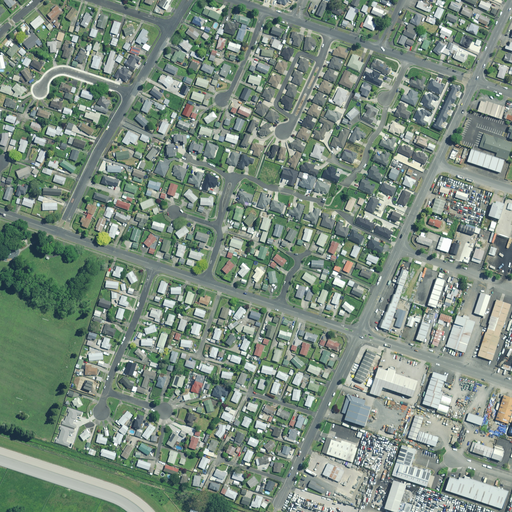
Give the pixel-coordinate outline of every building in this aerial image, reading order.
[(16,3),(12,0),(4,0),(4,1),(10,8),(16,3)] [(163,0),(163,1),(161,0),(158,5),(167,10),(170,5),(169,5),(171,0),(163,0)] [(322,17),(328,2),(323,0),(322,0),(322,2),(316,14),(322,17)] [(381,7),(377,5),(377,3),(373,1),(371,5),(374,7),(371,13),(381,17),(384,11),(380,9),(381,7)] [(427,5),(419,1),(416,7),(429,12),(431,9),(426,7),(427,5)] [(461,6),(452,1),(449,8),(458,12),(461,6)] [(486,3),(481,1),(478,6),(488,11),(491,4),(486,2),(486,3)] [(343,9),(332,4),(330,8),(329,11),(340,16),(343,9)] [(62,11),(57,5),(55,6),(54,5),(51,8),(53,10),(47,15),(52,19),(62,11)] [(211,9),(206,7),(203,13),(218,20),(221,14),(210,9),(211,9)] [(357,10),(350,7),(345,18),(352,21),(357,10)] [(444,10),(438,7),(434,16),(440,19),(444,10)] [(471,16),(473,12),(473,11),(463,7),(460,13),(470,18),(471,16)] [(78,12),(72,8),(66,17),(71,21),(78,12)] [(81,25),(87,28),(90,22),(92,23),(93,19),(92,19),(92,17),(89,15),(90,14),(86,12),(83,19),(84,19),(81,25)] [(458,18),(448,13),(445,19),(455,23),(458,18)] [(490,19),(477,13),(475,18),(478,20),(477,21),(487,26),(490,19)] [(250,19),(234,14),(233,19),(237,20),(237,22),(248,25),(250,19)] [(410,22),(418,26),(422,16),(416,14),(414,19),(411,18),(410,22)] [(108,17),(101,15),(97,27),(104,29),(108,17)] [(363,28),(364,26),(373,31),(377,24),(371,21),(373,17),(368,15),(364,23),(362,22),(360,27),(363,28)] [(44,22),(39,16),(30,24),(35,29),(44,22)] [(192,22),(202,27),(204,23),(205,23),(206,20),(199,17),(198,18),(195,16),(192,22)] [(436,20),(428,16),(426,21),(434,25),(436,20)] [(121,23),(114,21),(111,32),(117,35),(121,23)] [(223,32),(224,32),(234,35),(236,28),(238,29),(239,24),(231,21),(231,23),(227,22),(224,30),(219,28),(217,33),(222,35),(223,32)] [(414,26),(409,23),(406,28),(405,27),(402,34),(414,40),(418,32),(413,30),(414,26)] [(466,30),(476,35),(478,31),(477,31),(479,27),(471,23),(470,25),(469,24),(466,30)] [(247,26),(242,24),(241,28),(239,28),(236,40),(242,42),(247,26)] [(135,33),(132,25),(128,26),(128,27),(123,29),(126,36),(135,33)] [(280,37),(283,30),(273,26),(271,33),(280,37)] [(442,27),(440,33),(449,37),(452,31),(442,27)] [(98,31),(92,29),(90,36),(95,38),(98,31)] [(148,32),(143,29),(136,41),(140,44),(142,42),(145,44),(148,39),(145,37),(148,32)] [(193,33),(188,30),(186,33),(195,40),(199,35),(194,31),(193,33)] [(116,39),(113,37),(110,44),(116,46),(121,31),(119,31),(116,39)] [(65,34),(58,32),(56,39),(62,41),(65,34)] [(299,34),(298,35),(296,34),(297,33),(293,32),(291,37),(294,39),(293,40),(294,41),(293,44),(299,47),(304,36),(299,34)] [(42,44),(34,34),(23,43),(29,50),(37,44),(39,46),(42,44)] [(474,38),(464,34),(459,43),(469,48),(474,38)] [(407,37),(402,35),(399,43),(403,45),(407,37)] [(189,41),(183,37),(178,44),(188,52),(192,46),(188,43),(189,41)] [(311,38),(306,37),(304,50),(308,51),(308,50),(315,51),(315,46),(316,42),(315,42),(315,40),(311,39),(311,38)] [(226,40),(220,38),(216,49),(223,51),(226,40)] [(279,44),(281,42),(274,39),(274,40),(272,39),(270,44),(272,45),(271,46),(281,50),(283,46),(279,44)] [(430,42),(425,39),(421,48),(427,50),(430,42)] [(433,51),(440,56),(442,52),(440,52),(445,45),(440,41),(433,51)] [(56,52),(56,42),(47,42),(47,46),(50,46),(50,52),(56,52)] [(62,57),(68,59),(70,53),(71,53),(72,49),(70,48),(71,45),(64,42),(61,50),(64,50),(62,57)] [(241,46),(230,42),(227,49),(238,53),(241,46)] [(19,48),(14,44),(6,53),(12,57),(19,48)] [(451,50),(450,53),(454,54),(456,51),(458,46),(453,44),(451,50)] [(132,46),(130,53),(139,56),(141,49),(132,46)] [(284,59),(289,61),(291,57),(292,57),(295,50),(289,47),(285,46),(281,55),(285,57),(284,59)] [(338,56),(346,59),(348,54),(344,52),(345,49),(339,46),(338,49),(336,48),(336,50),(335,49),(332,55),(338,57),(338,56)] [(81,63),(86,55),(89,56),(90,52),(88,51),(87,52),(85,51),(86,49),(82,47),(77,55),(79,55),(76,60),(81,63)] [(179,51),(176,50),(171,60),(175,63),(177,60),(182,63),(186,54),(179,51)] [(454,59),(463,63),(467,55),(466,55),(466,54),(458,50),(456,55),(454,54),(453,57),(454,58),(454,59)] [(205,57),(192,51),(190,55),(203,61),(205,57)] [(359,57),(353,54),(347,66),(360,72),(364,63),(357,60),(359,57)] [(101,58),(94,55),(92,60),(93,60),(91,67),(98,69),(101,58)] [(106,65),(105,65),(103,70),(104,70),(104,72),(111,74),(115,61),(113,60),(114,56),(110,55),(106,65)] [(31,60),(26,57),(22,64),(28,67),(31,60)] [(215,57),(214,62),(218,67),(224,61),(222,59),(220,61),(220,60),(220,59),(215,57)] [(341,63),(342,60),(333,57),(329,67),(334,69),(334,68),(336,69),(340,71),(343,64),(341,63)] [(304,59),(300,58),(298,63),(300,64),(298,69),(308,73),(310,67),(308,66),(310,62),(306,61),(306,60),(304,59)] [(283,75),(288,63),(282,60),(282,61),(279,59),(275,69),(279,71),(278,72),(283,75)] [(40,63),(35,60),(31,65),(40,70),(44,63),(41,61),(40,63)] [(386,67),(387,65),(384,63),(383,64),(381,63),(382,62),(377,60),(375,64),(373,63),(371,67),(388,75),(391,69),(386,67)] [(199,65),(192,62),(189,68),(196,71),(199,65)] [(270,67),(258,62),(256,67),(257,67),(256,69),(266,74),(270,67)] [(131,69),(126,63),(117,71),(122,77),(131,69)] [(212,74),(215,68),(209,65),(209,66),(204,63),(201,70),(212,74)] [(178,69),(167,64),(164,70),(175,75),(178,69)] [(231,67),(224,64),(219,74),(226,77),(231,67)] [(507,68),(499,65),(498,70),(499,70),(497,77),(503,79),(507,68)] [(33,78),(26,68),(21,71),(28,81),(33,78)] [(329,80),(331,81),(334,83),(338,76),(333,74),(335,71),(329,68),(324,78),(328,80),(329,80)] [(381,74),(369,69),(367,73),(365,72),(364,76),(366,77),(365,80),(380,87),(383,81),(379,79),(381,74)] [(358,76),(345,70),(339,84),(352,89),(354,84),(358,76)] [(298,84),(300,85),(304,77),(301,76),(302,74),(300,73),(301,72),(298,71),(297,72),(294,71),(292,76),(294,77),(292,82),(297,85),(298,84)] [(281,78),(282,77),(276,74),(275,76),(272,75),(268,82),(272,84),(272,86),(277,88),(278,84),(279,85),(282,78),(281,78)] [(166,78),(162,75),(158,80),(169,88),(174,80),(168,76),(166,78)] [(262,77),(258,75),(257,77),(250,75),(248,82),(259,85),(262,77)] [(193,80),(185,77),(183,81),(190,85),(193,80)] [(426,79),(422,77),(420,80),(417,78),(416,81),(411,79),(409,85),(423,91),(425,87),(423,86),(426,79)] [(195,85),(207,88),(209,82),(211,83),(211,84),(216,86),(218,81),(212,79),(211,82),(209,81),(198,78),(195,85)] [(323,91),(325,92),(325,93),(329,95),(332,88),(328,86),(329,83),(324,79),(318,90),(323,92),(323,91)] [(368,84),(364,82),(360,91),(362,92),(361,94),(367,97),(372,86),(368,84)] [(17,83),(12,89),(16,92),(13,96),(17,98),(19,95),(21,96),(28,89),(23,85),(22,87),(17,83)] [(76,88),(62,83),(59,89),(70,93),(71,92),(74,93),(76,88)] [(291,85),(289,84),(287,89),(288,90),(286,95),(291,98),(292,97),(295,98),(298,92),(297,92),(297,90),(296,90),(297,88),(294,86),(295,85),(292,84),(291,85)] [(444,98),(445,96),(444,95),(447,88),(441,85),(437,92),(436,92),(431,104),(442,109),(446,99),(444,98)] [(1,86),(0,88),(0,91),(10,95),(12,87),(8,86),(8,87),(5,86),(5,87),(1,86)] [(160,90),(155,86),(150,93),(159,100),(163,95),(158,91),(160,90)] [(252,91),(245,87),(240,98),(247,101),(252,91)] [(348,91),(339,87),(333,101),(336,102),(335,104),(341,106),(343,101),(344,102),(347,96),(346,96),(348,91)] [(272,98),(273,98),(275,93),(274,92),(275,90),(270,88),(269,90),(265,89),(262,96),(266,98),(265,100),(270,102),(272,98)] [(415,106),(419,98),(417,97),(418,93),(411,89),(408,96),(403,94),(401,99),(415,106)] [(94,94),(83,90),(81,97),(92,100),(94,94)] [(317,104),(318,104),(318,103),(320,104),(320,105),(323,107),(327,100),(322,98),(324,94),(318,91),(313,101),(317,104)] [(204,95),(193,92),(191,99),(202,102),(204,95)] [(105,97),(101,95),(97,106),(95,105),(94,109),(106,114),(108,110),(107,109),(110,103),(108,102),(108,100),(105,99),(105,97)] [(294,100),(285,96),(283,98),(282,98),(281,102),(283,103),(282,104),(285,105),(284,107),(286,107),(285,109),(290,111),(293,105),(291,105),(294,100)] [(13,100),(7,98),(5,106),(15,109),(17,103),(13,102),(13,100)] [(152,103),(146,100),(141,110),(147,113),(152,103)] [(485,102),(481,100),(477,110),(501,118),(505,107),(486,100),(485,102)] [(57,102),(52,101),(51,106),(61,110),(63,103),(58,101),(57,102)] [(405,104),(401,102),(395,115),(400,118),(400,117),(407,120),(411,113),(406,111),(407,108),(404,106),(405,104)] [(166,106),(159,103),(156,108),(163,111),(166,106)] [(255,112),(263,117),(265,113),(266,113),(269,108),(262,103),(261,104),(259,103),(257,108),(258,108),(255,112)] [(312,116),(313,115),(315,116),(314,116),(318,118),(321,112),(317,110),(319,106),(313,103),(310,108),(307,114),(312,116)] [(194,107),(187,104),(182,114),(189,117),(194,107)] [(251,111),(241,106),(238,113),(248,117),(251,111)] [(359,113),(354,107),(346,115),(351,121),(359,113)] [(430,113),(419,108),(416,113),(427,119),(430,113)] [(50,113),(41,109),(38,115),(47,119),(50,113)] [(333,111),(328,109),(325,117),(337,122),(338,119),(340,120),(342,114),(333,110),(333,111)] [(274,113),(270,110),(265,118),(273,124),(276,120),(277,120),(280,115),(275,112),(274,113)] [(96,114),(90,112),(90,114),(86,112),(85,117),(94,120),(93,122),(98,124),(101,114),(96,112),(96,114)] [(217,117),(213,112),(204,119),(208,124),(217,117)] [(16,117),(7,114),(5,120),(14,124),(16,117)] [(149,122),(139,114),(135,119),(144,127),(149,122)] [(313,117),(308,115),(307,117),(306,117),(302,125),(307,128),(307,126),(310,127),(309,128),(312,130),(315,123),(311,121),(313,117)] [(245,121),(238,117),(236,121),(237,122),(234,129),(241,132),(245,121)] [(335,124),(321,117),(319,122),(324,124),(320,132),(315,130),(314,133),(316,135),(315,137),(320,140),(321,139),(324,140),(325,137),(324,136),(327,131),(329,132),(330,129),(332,130),(335,124)] [(180,119),(177,127),(187,131),(191,124),(180,119)] [(259,123),(253,119),(247,131),(252,133),(256,126),(257,127),(259,123)] [(440,125),(429,119),(426,125),(438,130),(440,125)] [(169,124),(161,120),(158,125),(161,126),(158,132),(164,134),(169,124)] [(399,125),(400,123),(396,122),(396,123),(393,121),(389,131),(394,134),(395,132),(400,134),(400,133),(402,134),(405,127),(399,125)] [(41,125),(32,122),(30,129),(39,132),(41,125)] [(266,135),(267,137),(272,133),(269,129),(272,126),(269,122),(260,127),(261,129),(259,130),(260,131),(258,132),(261,136),(261,135),(262,137),(263,136),(264,137),(266,135)] [(94,130),(83,123),(79,129),(91,135),(94,130)] [(73,127),(67,125),(64,133),(70,135),(75,136),(76,133),(71,132),(73,127)] [(360,128),(356,126),(349,141),(355,143),(356,139),(360,141),(361,137),(364,139),(366,134),(359,131),(360,128)] [(59,135),(63,129),(58,127),(56,130),(48,128),(46,134),(54,137),(55,134),(59,135)] [(213,130),(201,127),(199,134),(203,135),(203,134),(210,137),(213,130)] [(308,129),(303,127),(302,129),(301,129),(297,137),(301,139),(302,138),(304,139),(303,140),(307,142),(311,135),(306,133),(308,129)] [(343,132),(341,131),(341,133),(338,132),(337,134),(340,135),(338,138),(335,137),(331,146),(336,148),(337,146),(343,148),(351,131),(345,128),(343,132)] [(138,136),(128,131),(122,142),(128,145),(130,142),(134,144),(138,136)] [(413,134),(407,131),(405,137),(413,141),(414,137),(412,136),(413,134)] [(9,135),(3,132),(1,137),(2,137),(0,143),(0,144),(6,146),(9,135)] [(235,136),(227,133),(225,140),(236,144),(239,136),(235,135),(235,136)] [(250,135),(246,133),(241,145),(248,148),(249,144),(247,143),(250,135)] [(511,146),(511,142),(484,133),(480,146),(497,152),(496,156),(507,160),(511,146)] [(37,135),(34,134),(32,140),(34,141),(34,142),(39,144),(39,145),(44,146),(45,143),(47,144),(48,141),(36,137),(37,135)] [(225,137),(215,134),(213,139),(223,142),(225,137)] [(180,135),(174,135),(174,142),(177,142),(177,141),(180,141),(180,142),(183,142),(183,144),(187,144),(187,135),(180,135)] [(428,140),(417,136),(416,139),(415,139),(413,143),(426,148),(427,145),(426,144),(428,140)] [(86,143),(70,137),(68,143),(84,149),(86,143)] [(396,140),(392,138),(391,139),(388,138),(387,142),(382,140),(379,145),(395,152),(397,148),(393,146),(396,140)] [(28,142),(21,139),(19,144),(21,144),(18,151),(24,153),(28,142)] [(295,142),(290,143),(292,149),(294,148),(297,149),(297,150),(303,153),(305,147),(300,144),(302,142),(299,139),(297,139),(296,140),(295,140),(295,142)] [(192,152),(193,150),(198,151),(197,153),(199,154),(200,153),(201,154),(204,148),(202,147),(202,146),(203,147),(204,144),(200,142),(200,144),(199,144),(199,145),(196,144),(196,143),(196,141),(192,140),(189,150),(192,152)] [(218,146),(207,143),(203,156),(213,159),(216,151),(217,151),(218,146)] [(264,146),(253,143),(251,149),(255,150),(253,155),(260,157),(262,150),(263,150),(264,146)] [(174,147),(174,144),(167,144),(167,155),(169,155),(169,157),(176,157),(175,152),(173,152),(173,147),(174,147)] [(279,146),(274,144),(272,149),(271,152),(269,151),(268,155),(271,157),(274,159),(279,146)] [(325,148),(315,144),(313,153),(311,152),(310,156),(320,160),(322,154),(320,153),(321,151),(323,152),(325,148)] [(404,155),(408,146),(405,145),(404,147),(400,145),(397,152),(404,155)] [(408,146),(404,155),(410,158),(414,151),(410,149),(411,148),(408,146)] [(156,149),(153,147),(146,157),(151,161),(154,157),(155,157),(161,150),(157,148),(156,149)] [(280,154),(278,160),(281,161),(282,160),(285,161),(287,157),(284,156),(287,148),(282,147),(279,153),(280,154)] [(48,152),(42,149),(39,155),(37,160),(42,163),(48,152)] [(80,151),(73,149),(70,159),(76,161),(80,151)] [(505,160),(471,149),(467,161),(501,172),(505,160)] [(130,158),(129,151),(116,153),(117,160),(130,158)] [(302,153),(297,151),(295,156),(293,155),(292,159),(290,158),(288,162),(292,164),(291,167),(296,169),(302,153)] [(357,154),(352,152),(351,154),(345,151),(341,159),(353,163),(357,154)] [(240,154),(233,152),(230,158),(228,158),(226,163),(236,166),(240,154)] [(390,154),(385,152),(385,153),(382,152),(380,156),(375,154),(373,160),(387,166),(388,162),(387,161),(390,154)] [(418,162),(422,153),(419,152),(418,153),(415,152),(412,159),(418,162)] [(422,153),(418,162),(425,165),(428,158),(425,156),(425,154),(422,153)] [(247,155),(243,154),(238,168),(244,169),(245,165),(248,166),(249,163),(252,164),(254,159),(247,157),(247,155)] [(59,162),(54,160),(54,162),(50,161),(48,166),(56,169),(59,162)] [(76,168),(63,160),(60,165),(73,173),(76,168)] [(164,164),(164,163),(163,163),(164,161),(160,160),(159,162),(158,162),(156,165),(158,165),(156,168),(155,168),(153,173),(164,178),(169,166),(164,164)] [(315,165),(306,162),(304,166),(302,165),(300,170),(317,176),(319,170),(314,169),(315,165)] [(184,168),(176,165),(173,172),(175,173),(174,175),(178,177),(177,178),(183,180),(187,170),(184,168)] [(340,177),(335,176),(336,173),(335,172),(337,169),(334,168),(331,166),(331,167),(329,167),(328,171),(325,170),(323,177),(337,183),(340,177)] [(30,173),(28,167),(16,172),(19,178),(30,173)] [(379,170),(371,167),(369,173),(368,177),(380,182),(382,177),(380,176),(381,174),(378,172),(379,170)] [(399,171),(392,168),(388,176),(390,177),(389,178),(395,181),(399,171)] [(290,169),(290,171),(287,170),(287,171),(284,170),(281,177),(290,180),(288,184),(293,186),(298,172),(290,169)] [(145,173),(135,170),(132,175),(143,179),(145,173)] [(203,173),(198,171),(196,176),(193,175),(192,179),(189,178),(188,183),(195,185),(195,187),(199,188),(202,181),(201,181),(203,173)] [(215,188),(216,186),(218,180),(214,179),(214,177),(211,176),(211,175),(208,174),(202,190),(208,192),(210,187),(212,188),(213,187),(215,188)] [(66,178),(55,175),(53,181),(64,185),(66,178)] [(119,181),(104,175),(101,183),(107,186),(108,185),(113,187),(113,186),(117,187),(119,181)] [(316,178),(309,175),(307,180),(304,178),(302,182),(300,181),(299,186),(312,190),(316,178)] [(416,181),(406,176),(404,178),(405,179),(403,184),(411,188),(413,184),(414,184),(416,181)] [(370,182),(363,179),(359,189),(371,195),(375,187),(369,185),(370,182)] [(389,181),(384,179),(376,195),(381,198),(389,181)] [(161,184),(150,180),(148,187),(159,191),(161,184)] [(320,193),(320,191),(322,192),(322,193),(324,194),(324,193),(328,194),(330,186),(318,182),(315,191),(320,193)] [(178,186),(171,183),(167,194),(174,196),(178,186)] [(138,188),(126,184),(124,190),(136,194),(138,188)] [(25,187),(19,185),(15,195),(20,196),(21,193),(25,195),(28,186),(26,185),(25,187)] [(409,194),(389,186),(385,196),(395,201),(397,202),(398,201),(404,204),(409,194)] [(14,189),(8,187),(4,199),(10,201),(14,189)] [(193,192),(189,189),(184,195),(193,203),(198,198),(192,193),(193,192)] [(135,195),(125,191),(122,198),(126,200),(132,202),(135,195)] [(253,196),(239,191),(238,195),(241,196),(239,202),(244,204),(245,202),(250,204),(253,196)] [(468,194),(457,191),(455,197),(466,200),(468,194)] [(109,197),(95,193),(93,198),(107,203),(109,197)] [(266,194),(262,193),(258,206),(264,209),(265,207),(266,207),(267,204),(269,205),(271,199),(265,197),(266,194)] [(356,199),(351,197),(345,209),(351,211),(356,199)] [(34,201),(24,198),(23,201),(21,200),(20,204),(32,208),(34,201)] [(214,198),(209,198),(201,198),(200,205),(213,206),(214,198)] [(445,201),(435,198),(431,211),(441,214),(445,201)] [(154,205),(151,199),(140,203),(143,210),(154,205)] [(131,205),(118,200),(116,206),(129,210),(131,205)] [(285,204),(273,200),(271,207),(272,207),(271,210),(282,213),(285,204)] [(495,203),(493,202),(489,215),(499,219),(504,203),(496,201),(495,203)] [(88,213),(94,215),(97,207),(88,203),(86,209),(89,210),(88,213)] [(304,205),(299,204),(297,208),(294,207),(293,210),(289,209),(288,214),(296,217),(295,219),(300,220),(304,205)] [(114,209),(108,207),(106,210),(108,211),(106,216),(110,218),(114,209)] [(244,210),(236,208),(235,211),(235,212),(233,219),(240,221),(244,210)] [(320,210),(315,208),(314,213),(310,212),(309,215),(306,214),(304,219),(312,221),(311,223),(316,225),(320,210)] [(373,214),(362,209),(355,224),(361,227),(365,217),(366,218),(367,216),(371,218),(373,214)] [(396,215),(385,210),(382,217),(384,218),(392,222),(396,215)] [(127,217),(117,212),(114,219),(124,223),(125,222),(128,223),(131,216),(127,215),(127,217)] [(94,215),(88,213),(87,213),(88,214),(86,219),(82,217),(80,222),(83,223),(82,226),(88,228),(94,215)] [(257,218),(251,213),(244,222),(249,226),(257,218)] [(329,215),(323,213),(321,217),(323,218),(321,225),(332,229),(335,220),(328,218),(329,215)] [(144,216),(137,214),(135,220),(139,222),(138,227),(143,229),(144,223),(147,224),(149,216),(144,215),(144,216)] [(106,220),(100,218),(95,230),(101,232),(106,220)] [(271,220),(264,218),(260,229),(267,231),(271,220)] [(435,220),(430,218),(428,224),(433,226),(434,225),(439,228),(442,222),(436,219),(435,220)] [(165,225),(154,221),(151,228),(162,232),(165,225)] [(346,237),(349,229),(344,227),(343,227),(342,227),(343,223),(338,222),(336,230),(337,231),(335,234),(346,237)] [(118,226),(112,224),(108,236),(114,238),(116,234),(118,235),(119,232),(117,231),(118,226)] [(283,226),(276,224),(273,236),(280,238),(283,226)] [(475,229),(461,224),(459,230),(473,235),(475,229)] [(189,232),(185,226),(175,233),(180,239),(189,232)] [(383,231),(382,234),(384,235),(383,236),(389,238),(392,230),(384,226),(382,231),(383,231)] [(382,230),(374,227),(373,229),(371,228),(370,231),(380,235),(382,230)] [(141,231),(135,228),(131,240),(137,242),(141,231)] [(297,232),(291,228),(285,239),(292,242),(297,232)] [(313,231),(305,228),(304,232),(302,239),(309,242),(313,231)] [(358,232),(353,230),(349,239),(361,244),(364,237),(357,234),(358,232)] [(209,236),(198,232),(195,239),(206,243),(209,236)] [(420,236),(419,235),(418,237),(417,237),(416,240),(417,241),(417,242),(430,246),(433,240),(425,237),(426,234),(421,232),(420,236)] [(328,236),(321,233),(316,244),(323,247),(328,236)] [(510,238),(497,233),(494,243),(506,247),(510,238)] [(156,239),(151,234),(143,243),(149,248),(156,239)] [(452,240),(441,236),(437,249),(448,252),(452,240)] [(243,239),(234,237),(233,239),(232,238),(229,246),(241,250),(243,242),(242,242),(243,239)] [(171,242),(164,239),(161,250),(168,253),(171,242)] [(380,243),(371,239),(368,246),(369,246),(368,248),(381,254),(384,248),(379,246),(380,243)] [(330,244),(331,245),(328,252),(335,255),(339,244),(331,241),(330,244)] [(460,245),(454,242),(450,252),(457,255),(460,245)] [(186,246),(179,244),(176,256),(183,258),(186,246)] [(353,248),(354,248),(350,255),(356,258),(361,248),(354,245),(353,248)] [(268,249),(261,246),(259,251),(257,250),(255,256),(258,257),(258,258),(264,260),(268,249)] [(471,249),(465,246),(463,254),(470,257),(472,253),(470,252),(471,249)] [(497,249),(491,247),(489,254),(495,256),(497,249)] [(484,251),(476,248),(473,257),(481,260),(484,251)] [(198,253),(191,250),(189,257),(200,261),(202,254),(198,252),(198,253)] [(286,261),(277,253),(272,259),(282,267),(286,261)] [(369,253),(366,259),(376,264),(379,258),(369,253)] [(353,263),(344,259),(342,262),(346,264),(343,270),(349,273),(353,263)] [(324,260),(319,260),(319,261),(312,260),(311,267),(323,268),(324,260)] [(235,266),(230,261),(222,269),(227,274),(235,266)] [(250,269),(243,263),(240,267),(242,268),(238,273),(243,277),(250,269)] [(123,269),(117,266),(115,272),(114,271),(113,276),(120,278),(123,269)] [(265,272),(257,267),(254,271),(256,272),(253,277),(255,279),(254,280),(257,282),(265,272)] [(373,272),(362,268),(359,275),(370,279),(373,272)] [(389,330),(408,271),(402,269),(399,276),(398,276),(396,283),(398,284),(395,294),(393,294),(390,304),(389,303),(386,312),(385,312),(382,320),(381,319),(379,327),(389,330)] [(277,283),(275,271),(268,272),(270,284),(277,283)] [(316,278),(306,272),(302,278),(312,284),(316,278)] [(138,281),(133,273),(127,277),(132,284),(138,281)] [(345,282),(335,278),(333,283),(343,288),(345,282)] [(445,281),(437,278),(428,305),(436,308),(445,281)] [(119,283),(106,281),(106,288),(118,289),(119,283)] [(168,283),(162,281),(158,292),(164,294),(168,283)] [(306,288),(297,285),(296,289),(298,289),(296,297),(303,299),(306,288)] [(361,288),(360,290),(354,287),(351,293),(361,297),(364,292),(363,291),(364,289),(361,288)] [(459,290),(455,288),(455,290),(452,290),(451,294),(448,293),(446,297),(447,297),(444,305),(450,307),(452,302),(455,304),(456,300),(453,299),(454,296),(458,298),(459,294),(458,293),(459,290)] [(313,293),(313,291),(308,289),(305,299),(310,301),(312,296),(313,296),(313,293)] [(328,291),(323,289),(320,297),(319,297),(317,302),(323,305),(328,291)] [(192,293),(188,292),(185,303),(191,305),(194,295),(192,294),(192,293)] [(490,296),(481,292),(474,313),(484,316),(490,296)] [(341,295),(335,293),(332,303),(338,305),(339,301),(341,295)] [(127,298),(122,296),(119,304),(127,307),(129,303),(126,302),(127,298)] [(211,298),(205,296),(204,298),(201,297),(199,303),(208,306),(211,298)] [(111,303),(101,299),(99,306),(109,309),(111,303)] [(165,309),(166,309),(166,311),(167,311),(168,309),(168,307),(173,308),(174,305),(175,306),(175,303),(176,302),(171,300),(170,301),(165,299),(163,306),(166,306),(165,309)] [(478,356),(492,361),(500,337),(499,337),(502,328),(503,328),(511,304),(496,299),(488,323),(489,323),(486,332),(485,332),(478,356)] [(346,311),(346,310),(350,313),(354,308),(346,302),(342,307),(345,309),(345,310),(346,311)] [(233,310),(223,307),(220,317),(227,319),(228,315),(231,316),(233,310)] [(234,316),(233,317),(237,321),(238,319),(239,320),(246,310),(241,307),(234,316)] [(125,310),(119,308),(115,320),(121,322),(125,310)] [(206,311),(196,308),(194,315),(204,318),(206,311)] [(406,311),(397,308),(394,317),(397,318),(395,326),(401,328),(406,311)] [(433,309),(432,310),(426,308),(422,321),(425,322),(425,320),(430,322),(430,320),(433,321),(436,313),(436,311),(433,309)] [(162,311),(156,309),(155,311),(152,310),(150,316),(155,318),(155,321),(159,322),(160,319),(159,318),(162,311)] [(257,320),(259,321),(260,318),(261,314),(252,311),(249,318),(257,320)] [(175,316),(169,314),(167,320),(166,320),(165,324),(172,326),(175,316)] [(452,317),(441,314),(439,319),(444,321),(450,323),(452,317)] [(463,317),(457,315),(446,346),(465,353),(475,322),(469,319),(470,317),(464,315),(463,317)] [(415,318),(410,317),(409,318),(408,318),(407,319),(409,320),(407,325),(412,327),(414,321),(419,323),(421,318),(416,316),(415,318)] [(187,321),(181,319),(178,329),(184,331),(187,321)] [(430,324),(422,322),(416,339),(423,342),(424,338),(425,339),(430,324)] [(112,325),(106,323),(102,333),(108,335),(114,336),(116,329),(111,328),(112,325)] [(191,333),(198,335),(199,336),(200,333),(199,333),(201,325),(194,323),(193,326),(192,326),(191,328),(192,329),(191,333)] [(276,327),(268,324),(266,328),(268,329),(265,336),(272,339),(276,327)] [(157,332),(155,325),(150,326),(150,327),(144,329),(146,335),(157,332)] [(251,327),(251,328),(245,326),(243,332),(252,335),(254,329),(255,328),(251,327)] [(219,329),(216,328),(214,332),(215,332),(213,339),(219,341),(222,331),(218,330),(219,329)] [(443,331),(437,329),(432,345),(437,347),(443,331)] [(287,333),(280,330),(278,337),(289,341),(292,333),(288,331),(287,333)] [(318,336),(307,332),(304,339),(315,343),(318,336)] [(168,336),(162,333),(157,347),(163,349),(168,336)] [(234,335),(232,333),(225,343),(231,346),(236,338),(233,336),(234,335)] [(102,344),(103,344),(102,347),(110,350),(111,345),(109,344),(110,339),(105,337),(103,343),(102,342),(102,344)] [(242,342),(243,342),(240,348),(246,351),(250,342),(247,340),(245,339),(244,338),(242,342)] [(191,341),(181,340),(181,347),(191,348),(191,341)] [(335,343),(328,340),(326,346),(336,351),(340,344),(336,342),(335,343)] [(265,345),(258,343),(254,355),(261,357),(265,345)] [(310,345),(303,343),(300,354),(307,356),(310,345)] [(211,346),(209,350),(210,350),(210,351),(209,351),(209,352),(211,353),(210,357),(215,359),(219,349),(211,346)] [(141,352),(138,349),(135,353),(143,361),(147,357),(144,354),(145,352),(143,350),(141,352)] [(282,351),(275,349),(274,352),(275,353),(272,360),(279,362),(282,351)] [(331,353),(324,350),(320,361),(326,364),(331,353)] [(354,379),(363,383),(376,354),(367,350),(354,379)] [(179,353),(173,351),(169,362),(175,363),(179,353)] [(241,358),(232,355),(230,361),(239,364),(241,358)] [(304,364),(296,356),(291,361),(299,369),(304,364)] [(196,363),(187,360),(185,366),(194,369),(196,363)] [(256,367),(246,362),(244,368),(248,370),(248,371),(250,372),(250,371),(254,372),(256,367)] [(206,366),(207,365),(201,363),(198,369),(201,370),(201,371),(205,372),(204,373),(208,374),(210,374),(212,370),(213,371),(214,366),(210,365),(210,366),(209,367),(206,366)] [(317,367),(310,364),(307,371),(318,376),(321,369),(317,367)] [(92,366),(86,365),(85,375),(92,375),(98,375),(98,370),(97,368),(91,368),(92,366)] [(133,368),(134,366),(127,369),(128,373),(127,374),(126,386),(133,387),(134,379),(133,379),(135,370),(134,370),(134,368),(133,368)] [(263,366),(261,373),(266,374),(267,375),(267,374),(272,375),(272,374),(275,375),(276,371),(273,370),(273,368),(263,366)] [(149,368),(148,371),(145,370),(143,376),(145,377),(142,387),(145,388),(147,389),(150,379),(152,380),(151,383),(153,383),(154,380),(156,374),(157,372),(151,371),(152,369),(149,368)] [(387,371),(378,368),(370,393),(379,396),(382,388),(412,397),(418,381),(395,373),(396,370),(388,368),(387,371)] [(221,377),(224,378),(224,379),(225,379),(226,378),(231,380),(232,376),(233,376),(233,373),(229,372),(229,373),(223,371),(221,377)] [(289,376),(279,371),(276,377),(286,381),(289,376)] [(304,374),(299,371),(298,374),(297,373),(292,383),(299,386),(303,376),(304,374)] [(236,382),(238,383),(243,385),(248,375),(242,372),(240,377),(239,376),(236,382)] [(447,377),(433,372),(422,404),(437,409),(442,393),(440,393),(444,381),(445,382),(447,377)] [(186,377),(178,374),(177,376),(175,376),(172,386),(178,388),(178,387),(182,388),(186,377)] [(166,379),(159,376),(157,381),(158,381),(156,387),(163,389),(166,379)] [(267,380),(260,378),(258,388),(264,390),(267,380)] [(93,382),(86,380),(83,390),(89,392),(93,382)] [(203,384),(195,382),(194,386),(192,385),(190,392),(198,394),(200,388),(202,389),(203,384)] [(280,384),(274,382),(271,393),(277,394),(280,384)] [(319,386),(310,382),(307,389),(317,392),(319,386)] [(224,388),(217,385),(215,388),(214,388),(212,395),(221,398),(222,395),(227,397),(229,390),(224,389),(224,388)] [(240,390),(235,388),(234,390),(235,391),(231,401),(237,403),(242,394),(239,393),(240,390)] [(299,401),(300,390),(296,390),(294,389),(292,400),(299,401)] [(314,397),(308,395),(305,405),(311,407),(314,397)] [(349,395),(346,397),(341,412),(346,414),(344,420),(365,427),(371,407),(364,405),(365,400),(349,395)] [(511,412),(511,398),(504,396),(496,420),(508,424),(511,412)] [(74,399),(74,400),(72,401),(75,406),(76,405),(78,408),(83,405),(79,398),(79,397),(74,399)] [(215,410),(211,399),(204,402),(208,413),(215,410)] [(247,409),(250,410),(250,411),(251,412),(252,411),(255,412),(258,406),(249,402),(247,409)] [(275,408),(266,405),(264,408),(263,408),(262,410),(263,410),(263,411),(272,415),(275,408)] [(282,417),(282,418),(284,419),(288,420),(290,413),(279,409),(276,415),(282,417)] [(127,411),(119,422),(124,426),(120,431),(124,435),(129,429),(124,425),(128,420),(132,416),(127,411)] [(224,421),(225,420),(226,421),(227,420),(230,422),(231,421),(233,422),(236,417),(224,412),(221,418),(223,419),(222,420),(224,421)] [(195,415),(188,413),(186,420),(188,421),(187,424),(192,426),(193,423),(194,419),(196,420),(197,418),(194,417),(195,415)] [(484,419),(469,413),(466,420),(481,425),(484,419)] [(138,414),(137,416),(135,417),(134,419),(134,421),(135,421),(134,427),(140,429),(144,417),(138,414)] [(305,417),(299,415),(297,419),(298,420),(295,426),(301,429),(305,417)] [(408,438),(416,440),(423,418),(415,415),(408,438)] [(252,420),(246,417),(241,425),(248,428),(252,420)] [(257,421),(255,428),(257,428),(257,427),(265,430),(267,424),(257,421)] [(74,426),(61,422),(60,425),(63,427),(61,427),(59,434),(60,436),(57,435),(57,438),(69,442),(69,441),(65,439),(69,428),(73,429),(74,426)] [(146,430),(142,436),(147,440),(156,428),(150,424),(148,427),(147,426),(145,428),(146,429),(146,430)] [(215,435),(220,439),(225,433),(226,426),(220,425),(219,430),(215,435)] [(281,429),(275,427),(273,435),(279,437),(281,429)] [(83,431),(84,432),(80,436),(84,441),(88,438),(89,439),(91,437),(90,436),(91,435),(87,430),(86,429),(83,431)] [(298,431),(290,429),(288,433),(288,435),(286,435),(284,439),(294,443),(298,431)] [(439,438),(420,431),(417,441),(435,447),(439,438)] [(245,435),(238,432),(234,443),(240,446),(245,435)] [(123,435),(118,433),(116,438),(114,437),(112,441),(115,443),(114,445),(117,446),(118,444),(120,444),(123,435)] [(99,443),(99,444),(101,444),(101,443),(106,445),(107,439),(102,437),(103,435),(98,434),(96,442),(99,443)] [(179,437),(173,434),(167,444),(172,447),(179,437)] [(199,439),(193,436),(189,447),(195,450),(199,439)] [(259,441),(251,437),(247,444),(256,448),(259,441)] [(336,440),(326,437),(321,452),(352,462),(357,448),(355,447),(355,445),(341,441),(340,443),(336,441),(336,440)] [(219,442),(212,439),(208,449),(214,452),(219,442)] [(275,446),(271,441),(264,446),(269,452),(275,446)] [(477,443),(473,442),(470,451),(501,462),(504,451),(504,449),(495,446),(494,449),(480,444),(481,442),(478,441),(477,443)] [(152,449),(142,443),(138,449),(148,455),(152,449)] [(133,448),(128,445),(124,451),(121,456),(127,459),(130,454),(129,454),(133,448)] [(291,448),(284,445),(282,453),(283,453),(282,456),(287,458),(288,455),(289,455),(291,448)] [(416,450),(402,445),(392,475),(431,488),(435,477),(430,475),(431,473),(411,467),(416,450)] [(236,449),(229,446),(226,453),(232,456),(236,449)] [(116,453),(102,449),(101,453),(101,456),(114,460),(116,453)] [(178,453),(171,450),(169,455),(170,455),(168,462),(174,464),(178,453)] [(254,452),(248,450),(243,460),(249,463),(254,452)] [(271,461),(271,458),(268,458),(268,456),(257,458),(257,459),(256,459),(257,465),(269,464),(269,461),(271,461)] [(210,460),(203,457),(198,467),(204,469),(207,463),(208,463),(210,460)] [(151,464),(139,460),(137,466),(149,470),(151,464)] [(282,464),(275,462),(274,467),(273,471),(280,473),(282,464)] [(344,471),(328,463),(322,475),(339,482),(344,471)] [(166,465),(164,471),(176,475),(179,469),(166,465)] [(218,477),(218,478),(221,480),(221,479),(224,480),(226,474),(216,470),(214,475),(218,477)] [(244,475),(234,472),(232,478),(242,481),(244,475)] [(186,485),(188,480),(189,480),(190,478),(188,478),(188,477),(186,477),(187,475),(183,474),(180,483),(186,485)] [(201,477),(195,475),(193,486),(199,487),(201,477)] [(259,483),(254,477),(247,482),(251,488),(259,483)] [(446,490),(503,509),(508,492),(465,478),(464,480),(459,478),(458,481),(450,478),(446,490)] [(386,481),(381,479),(373,504),(378,506),(386,481)] [(275,482),(269,480),(265,489),(272,492),(275,482)] [(316,483),(311,480),(308,487),(323,494),(325,490),(321,488),(322,487),(316,485),(316,483)] [(397,511),(406,485),(393,481),(384,509),(392,511),(397,511)] [(220,485),(211,482),(209,488),(218,491),(220,485)] [(223,488),(221,493),(225,495),(224,495),(235,500),(237,493),(228,489),(227,490),(223,488)] [(252,501),(251,506),(257,508),(257,507),(259,508),(263,497),(257,495),(255,502),(252,501)] [(251,499),(243,496),(241,503),(248,506),(251,499)] [(409,511),(415,498),(408,496),(402,511),(409,511)]
